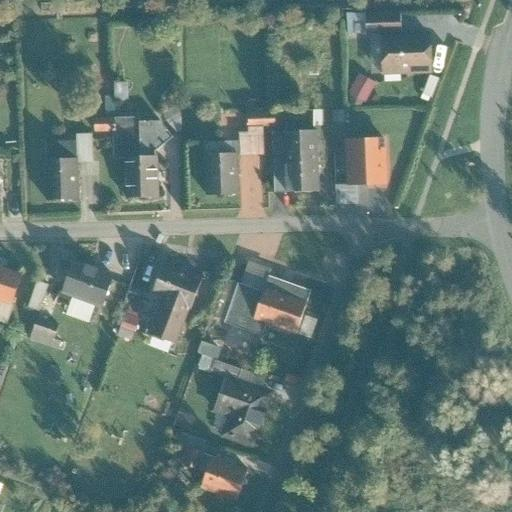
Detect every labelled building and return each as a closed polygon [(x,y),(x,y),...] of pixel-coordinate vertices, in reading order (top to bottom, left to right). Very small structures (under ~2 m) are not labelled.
[(381,34),(403,34),(403,18),(365,19),(365,35),(370,35),(371,73),(382,73),(381,34)] [(403,34),(381,34),(382,73),(383,77),(435,75),(434,33),(403,34)] [(376,85),(361,75),(350,91),(365,101),(376,85)] [(129,85),(115,85),(116,103),(129,102),(129,85)] [(240,145),(240,158),(269,156),(267,129),(278,128),(277,114),(237,117),(240,145)] [(141,123),(142,159),(161,158),(161,173),(181,172),(179,121),(141,123)] [(142,159),(141,123),(95,124),(95,137),(114,136),(115,160),(124,159),(142,159)] [(321,133),(286,134),(287,169),(275,169),(275,194),(322,193),(321,133)] [(387,137),(345,139),(347,189),(389,187),(387,137)] [(240,145),(204,145),(204,197),(240,196),(240,158),(240,145)] [(142,159),(124,159),(125,200),(162,199),(161,173),(161,158),(142,159)] [(79,161),(46,162),(47,203),(81,202),(79,161)] [(275,267),(251,259),(242,287),(229,282),(216,321),(262,337),(266,327),(298,338),(314,293),(271,279),(275,267)] [(119,278),(75,262),(62,296),(73,301),(67,319),(91,326),(95,309),(103,311),(119,278)] [(25,276),(0,267),(0,325),(7,327),(25,276)] [(202,289),(148,267),(138,291),(163,301),(148,338),(177,350),(202,289)] [(48,285),(36,282),(28,312),(40,315),(48,285)] [(133,315),(124,333),(136,338),(144,320),(133,315)] [(60,331),(37,322),(30,341),(53,350),(60,331)] [(274,394),(226,378),(213,416),(228,420),(221,441),(255,452),(274,394)] [(249,469),(193,450),(187,470),(204,476),(199,491),(237,504),(249,469)]
